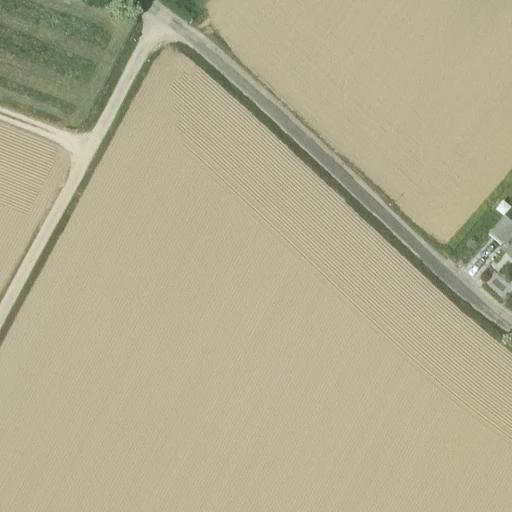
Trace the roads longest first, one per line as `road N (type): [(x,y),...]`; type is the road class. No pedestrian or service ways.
road 1 (unclassified): [(511,329),(435,269),(231,71),(159,15)]
road 2 (unclassified): [(0,313),(159,15)]
